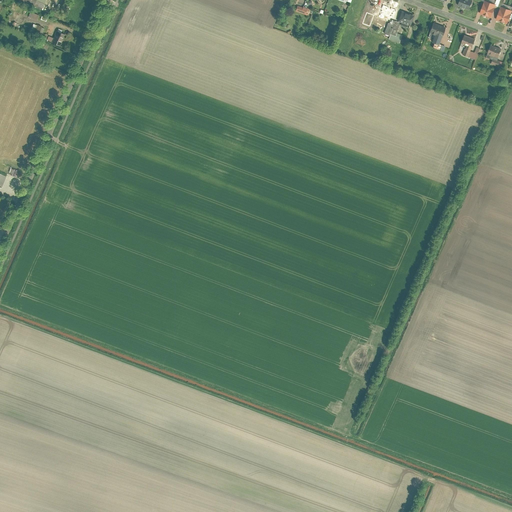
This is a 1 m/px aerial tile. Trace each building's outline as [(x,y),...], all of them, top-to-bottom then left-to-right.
[(15,0),(47,13),(49,8),(30,0),(15,0)] [(460,0),(458,7),(469,11),(472,0),(460,0)] [(485,2),(480,15),(491,19),(496,6),(485,2)] [(393,21),(397,11),(382,5),(379,15),(393,21)] [(303,7),(303,8),(297,6),(295,12),(305,15),(306,13),(308,14),(309,10),(303,7)] [(511,11),(501,8),(496,21),(507,25),(511,12),(511,11)] [(373,15),(366,12),(362,23),(369,26),(373,15)] [(414,16),(401,12),(397,22),(410,27),(414,16)] [(30,13),(28,18),(37,21),(39,16),(30,13)] [(438,47),(445,28),(433,24),(429,35),(434,37),(431,44),(438,47)] [(51,44),(59,47),(64,35),(56,32),(53,39),(51,43),(51,44)] [(475,40),(465,36),(461,45),(466,47),(472,49),(475,40)] [(487,58),(493,60),(491,65),(499,68),(501,62),(497,61),(501,50),(491,46),(487,58)] [(475,53),(471,52),(472,49),(466,47),(463,56),(475,60),(478,54),(475,53)]
